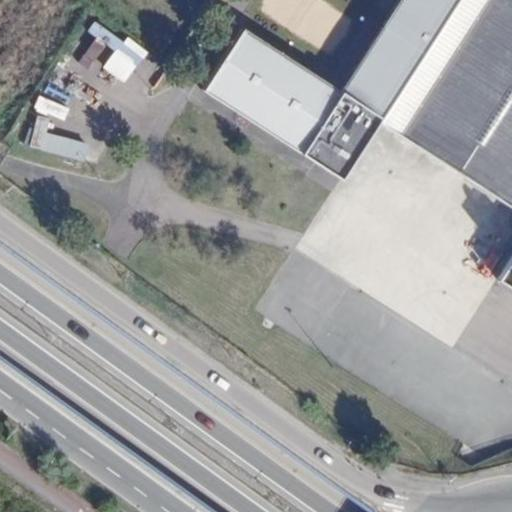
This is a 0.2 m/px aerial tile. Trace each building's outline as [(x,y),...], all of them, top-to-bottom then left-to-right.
[(511,0),(401,0),(341,92),(300,153),(341,180),(378,125),(449,172),(511,213),(511,259),(497,282),(511,293),(511,0)] [(77,56),(123,82),(141,50),(95,25),(77,56)] [(300,153),(341,92),(242,29),(200,90),(300,153)] [(31,110),(63,120),(67,107),(35,97),(31,110)] [(82,162),(88,145),(45,131),(48,120),(35,115),(26,144),(82,162)]
